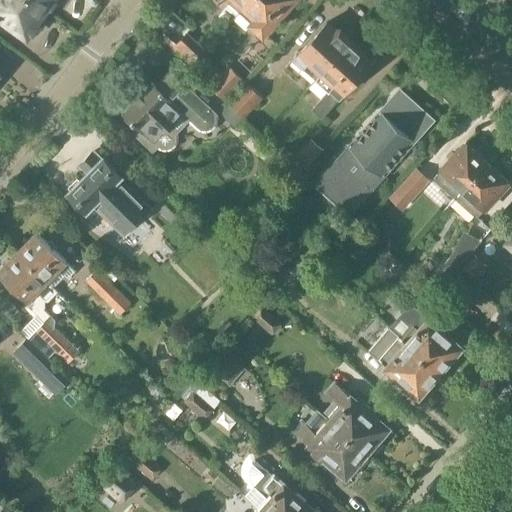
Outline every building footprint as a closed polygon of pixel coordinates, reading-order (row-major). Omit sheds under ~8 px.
[(44,10),(31,0),(0,0),(0,17),(25,36),(26,34),(31,34),(36,26),(35,22),(44,10)] [(31,0),(44,10),(45,8),(49,8),(54,1),(54,0),(31,0)] [(263,34),(293,0),(250,0),(245,6),(258,18),(252,24),(263,34)] [(315,80),(352,39),(341,29),(334,29),(327,23),(293,60),(315,80)] [(204,49),(187,33),(177,45),(193,60),(204,49)] [(340,99),(338,97),(371,62),(364,56),(364,50),(352,39),(315,80),(328,92),(312,109),(322,118),(340,99)] [(201,80),(200,77),(179,59),(173,60),(171,63),(169,67),(170,70),(171,70),(156,86),(152,82),(150,84),(146,80),(138,89),(141,93),(122,113),(127,117),(122,123),(128,129),(133,123),(142,132),(137,136),(153,151),(159,145),(163,148),(167,148),(171,147),(174,144),(176,139),(175,135),(190,119),(198,126),(202,129),(207,129),(211,128),(214,125),(216,120),(215,116),(217,114),(207,105),(211,100),(203,92),(198,97),(191,90),(197,88),(200,85),(201,80)] [(224,99),(243,79),(229,66),(210,86),(224,99)] [(229,104),(244,119),(263,98),(248,84),(229,104)] [(316,187),(347,214),(430,122),(399,94),(316,187)] [(235,128),(244,119),(229,104),(219,113),(235,128)] [(294,157),(305,167),(322,148),(310,138),(294,157)] [(466,143),(434,178),(455,198),(487,163),(466,143)] [(124,233),(151,206),(121,177),(123,175),(104,156),(102,158),(94,150),(79,165),(87,173),(68,192),(87,211),(95,204),(124,233)] [(487,163),(455,198),(477,218),(509,182),(487,163)] [(421,167),(406,183),(416,192),(431,175),(421,167)] [(300,178),(297,174),(293,173),(288,176),(287,187),(291,189),(295,189),(299,187),(300,178)] [(190,214),(173,197),(162,208),(179,225),(190,214)] [(37,233),(19,251),(47,279),(57,269),(59,271),(67,263),(65,261),(37,233)] [(320,236),(305,253),(317,264),(331,247),(320,236)] [(466,238),(444,263),(453,272),(476,247),(466,238)] [(511,239),(503,249),(510,255),(511,252),(511,239)] [(19,251),(0,270),(0,274),(27,300),(30,302),(27,305),(44,322),(47,319),(54,326),(54,320),(43,309),(44,307),(44,300),(55,289),(46,280),(47,279),(19,251)] [(305,253),(289,271),(301,282),(317,264),(305,253)] [(402,262),(411,271),(420,262),(411,253),(402,262)] [(486,265),(474,255),(461,270),(473,280),(486,265)] [(120,315),(131,303),(97,269),(86,280),(120,315)] [(460,276),(450,287),(465,300),(475,289),(460,276)] [(410,303),(389,327),(440,371),(461,347),(423,314),(410,303)] [(283,324),(262,306),(252,318),(273,336),(283,324)] [(44,322),(28,338),(49,359),(69,340),(54,326),(47,319),(44,322)] [(389,327),(369,351),(420,395),(440,371),(389,327)] [(27,337),(13,352),(42,378),(55,365),(49,359),(28,338),(27,337)] [(228,388),(245,368),(223,350),(207,368),(228,388)] [(197,372),(178,394),(186,400),(184,403),(204,420),(220,401),(202,385),(206,380),(197,372)] [(336,381),(327,392),(340,403),(328,416),(368,451),(372,450),(381,440),(380,437),(389,427),(378,418),(381,415),(359,395),(356,398),(336,381)] [(303,418),(294,429),(314,447),(311,451),(333,470),(337,466),(347,475),(355,466),(356,467),(359,465),(367,456),(367,452),(368,451),(328,416),(327,417),(317,409),(306,421),(303,418)] [(136,446),(127,456),(133,462),(132,463),(152,481),(164,468),(142,450),(142,452),(136,446)] [(311,511),(271,477),(272,474),(256,459),(252,463),(250,466),(249,471),(248,475),(249,479),(251,482),(254,485),(245,495),(258,506),(256,509),(259,511),(311,511)] [(119,466),(101,487),(121,504),(139,482),(119,466)]
